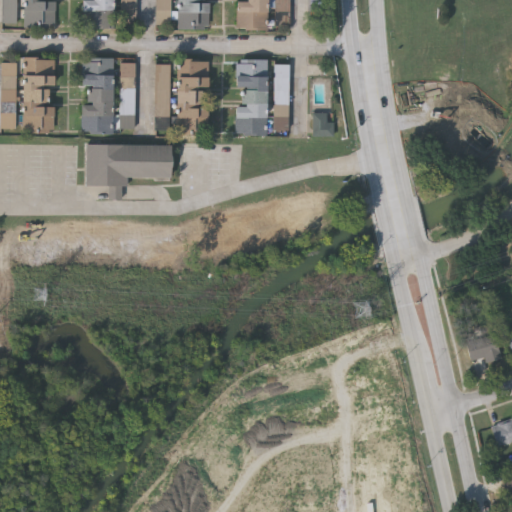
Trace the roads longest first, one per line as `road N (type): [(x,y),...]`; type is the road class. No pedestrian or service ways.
road 1 (residential): [(379,50),(0,43)]
road 2 (secondary): [(347,0),(381,194)]
road 3 (secondary): [(403,190),(375,0)]
road 4 (secondary): [(453,407),(421,258)]
road 5 (residential): [(306,0),(305,130)]
road 6 (residential): [(150,0),(148,127)]
